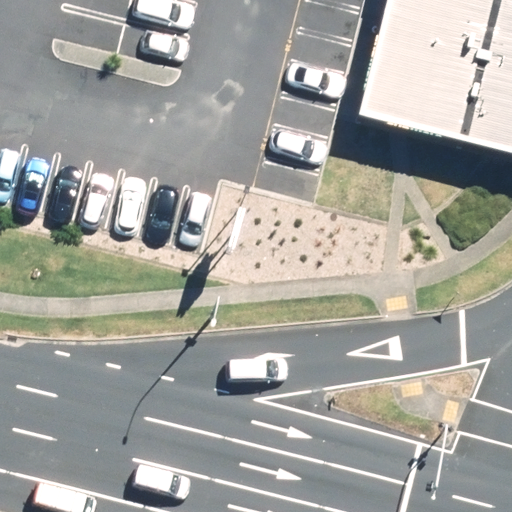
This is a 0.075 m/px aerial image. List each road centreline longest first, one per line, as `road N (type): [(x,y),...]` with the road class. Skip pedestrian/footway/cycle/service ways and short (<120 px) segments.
road 1 (primary): [(32,426),(210,370),(468,334),(511,307)]
road 2 (primary): [(32,426),(355,511)]
